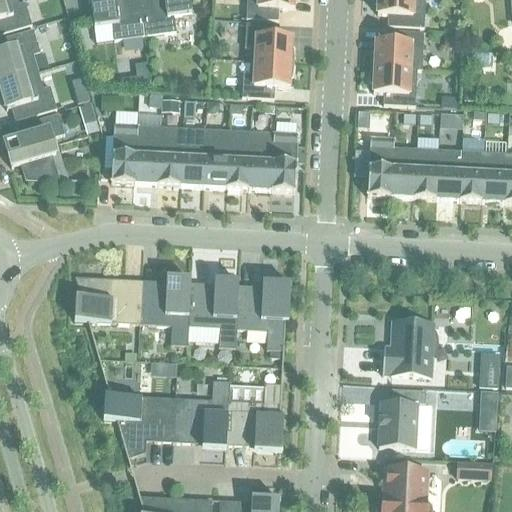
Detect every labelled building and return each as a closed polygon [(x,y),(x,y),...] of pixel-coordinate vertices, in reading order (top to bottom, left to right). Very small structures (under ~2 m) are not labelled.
[(23,0),(0,0),(0,38),(32,29),(23,0)] [(144,40),(139,2),(115,5),(114,2),(106,3),(105,0),(86,0),(89,7),(90,7),(94,31),(111,28),(114,45),(144,40)] [(151,0),(139,2),(144,40),(175,36),(173,20),(191,18),(188,0),(151,0)] [(246,0),(246,23),(278,25),(278,12),(293,13),(293,3),(296,3),(296,0),(246,0)] [(425,0),(374,0),(374,8),(377,8),(377,18),(388,19),(387,31),(423,32),(425,0)] [(255,53),(254,65),(294,67),(294,65),(293,53),(291,52),(291,42),(277,42),(277,29),(245,28),(244,53),(255,53)] [(0,86),(38,76),(33,59),(40,57),(33,34),(0,43),(0,86)] [(370,69),(370,72),(421,74),(423,37),(387,35),(386,47),(375,46),(375,56),(371,56),(371,69),(370,69)] [(294,67),(254,65),(254,78),(243,77),(241,102),(273,104),(274,91),(289,92),(289,82),(292,82),(293,70),(294,70),(294,67)] [(421,74),(370,72),(370,74),(370,87),(373,87),(373,97),(383,97),(383,109),(415,111),(417,74),(421,74)] [(38,76),(0,86),(0,92),(3,104),(8,102),(15,126),(16,126),(16,125),(56,114),(49,90),(43,92),(38,76)] [(188,84),(189,98),(206,96),(205,83),(188,84)] [(54,89),(59,104),(75,100),(70,84),(54,89)] [(150,99),(149,110),(160,110),(161,99),(150,99)] [(101,109),(101,113),(123,113),(123,100),(101,100),(101,101),(98,101),(98,109),(101,109)] [(191,109),(190,123),(210,124),(211,110),(191,109)] [(143,128),(144,114),(123,113),(122,127),(143,128)] [(446,116),(445,145),(465,146),(466,118),(446,116)] [(90,186),(90,185),(56,183),(50,161),(55,159),(50,143),(64,139),(58,118),(17,130),(16,130),(25,159),(21,161),(22,167),(28,187),(29,187),(28,183),(90,186)] [(104,146),(103,172),(107,172),(111,172),(111,187),(134,189),(137,130),(114,129),(113,146),(104,146)] [(134,189),(157,190),(160,132),(137,130),(134,189)] [(157,190),(179,191),(183,133),(160,132),(157,190)] [(179,191),(202,192),(205,134),(183,133),(179,191)] [(202,192),(225,193),(228,135),(205,134),(202,192)] [(225,193),(248,195),(251,136),(228,135),(225,193)] [(248,195),(271,196),(274,138),(251,136),(248,195)] [(274,138),(271,196),(294,197),(297,139),(274,138)] [(355,155),(354,173),(368,173),(367,201),(390,202),(393,144),(370,143),(369,156),(355,155)] [(412,203),(415,153),(393,152),(394,144),(393,144),(390,202),(412,203)] [(415,153),(412,203),(435,204),(438,154),(415,153)] [(435,204),(458,205),(461,156),(438,154),(435,204)] [(461,156),(458,205),(481,207),(484,157),(461,156)] [(484,157),(481,207),(504,208),(507,158),(484,157)] [(139,327),(141,283),(74,280),(79,299),(74,299),(73,324),(139,327)] [(141,283),(139,327),(170,329),(169,348),(186,349),(189,286),(141,283)] [(189,286),(186,349),(187,349),(187,346),(218,347),(217,351),(234,352),(237,288),(189,286)] [(237,288),(234,352),(235,352),(236,332),(266,334),(265,353),(282,354),(286,291),(237,288)] [(393,326),(392,360),(383,360),(382,380),(383,380),(383,378),(390,379),(390,380),(430,382),(433,328),(419,327),(416,324),(410,324),(406,327),(393,326)] [(475,390),(496,391),(497,372),(475,371),(475,390)] [(225,448),(228,385),(212,385),(211,404),(175,402),(173,446),(225,448)] [(228,385),(225,448),(277,451),(281,388),(264,387),(263,406),(228,405),(229,386),(228,385)] [(425,411),(425,396),(391,394),(391,407),(381,407),(380,423),(379,423),(379,431),(379,435),(376,438),(375,445),(378,448),(378,452),(414,454),(417,410),(425,411)] [(173,446),(175,402),(103,398),(102,422),(116,423),(127,461),(144,456),(145,444),(173,446)] [(457,483),(489,485),(490,469),(458,467),(457,483)] [(389,475),(388,501),(382,500),(382,503),(375,509),(374,511),(431,511),(432,511),(426,505),(426,503),(425,503),(427,477),(389,475)] [(211,511),(211,505),(139,501),(138,497),(138,498),(141,511),(211,511)]
